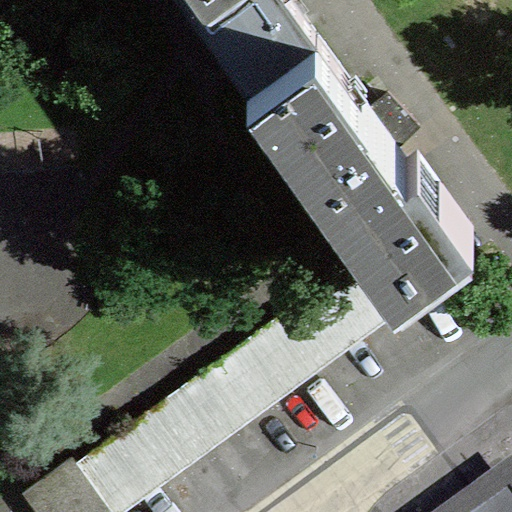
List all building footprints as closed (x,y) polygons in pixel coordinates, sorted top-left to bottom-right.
[(199,0),(251,73),(316,26),(297,0),(199,0)] [(393,272),(395,271),(471,217),(418,142),(406,151),(395,137),(419,119),(389,88),(370,101),(351,75),(316,26),(251,73),(375,246),(393,272)] [(375,246),(215,362),(251,413),(413,297),(395,271),(393,272),(375,246)] [(215,362),(78,460),(115,511),(251,413),(215,362)] [(511,511),(511,486),(477,511),(511,511)]
